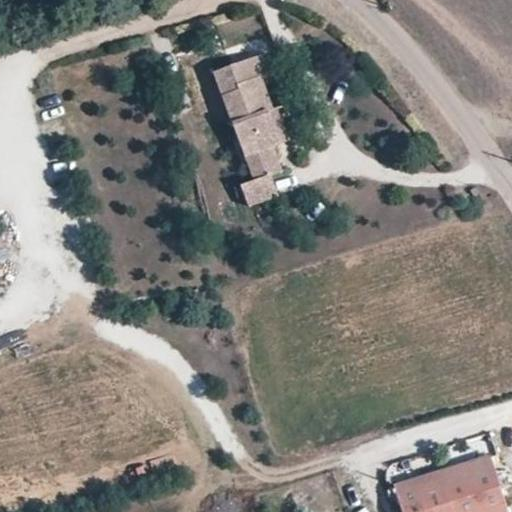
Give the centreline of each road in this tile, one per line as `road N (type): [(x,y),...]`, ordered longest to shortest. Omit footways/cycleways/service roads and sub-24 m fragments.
road 1 (tertiary): [(511,191),(360,0)]
road 2 (unknown): [(195,0),(0,78)]
